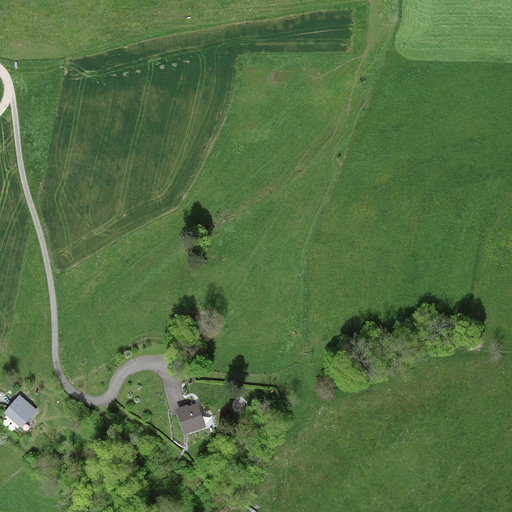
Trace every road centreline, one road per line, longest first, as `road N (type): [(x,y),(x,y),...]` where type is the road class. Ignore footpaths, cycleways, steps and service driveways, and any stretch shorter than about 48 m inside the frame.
road 1 (track): [(8,95),(46,258),(62,378),(94,400),(107,397),(131,366),(154,363),(177,390)]
road 2 (track): [(166,371),(274,378),(372,322),(400,315),(439,315),(511,336)]
